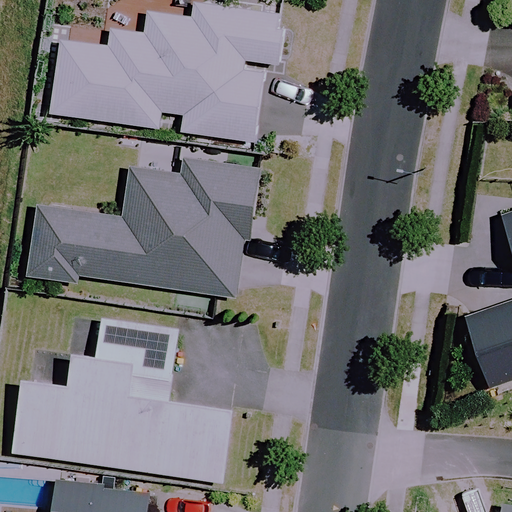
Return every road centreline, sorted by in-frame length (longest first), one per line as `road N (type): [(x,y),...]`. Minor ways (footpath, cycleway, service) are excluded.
road 1 (residential): [(337,449),(405,0)]
road 2 (residential): [(337,449),(511,463)]
